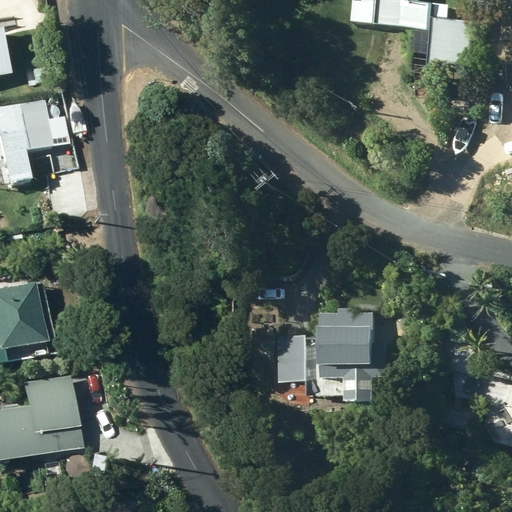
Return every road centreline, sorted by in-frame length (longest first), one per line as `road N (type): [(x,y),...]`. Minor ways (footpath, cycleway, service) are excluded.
road 1 (unclassified): [(224,511),(157,388),(135,323),(96,9)]
road 2 (residential): [(511,253),(367,208),(96,9)]
